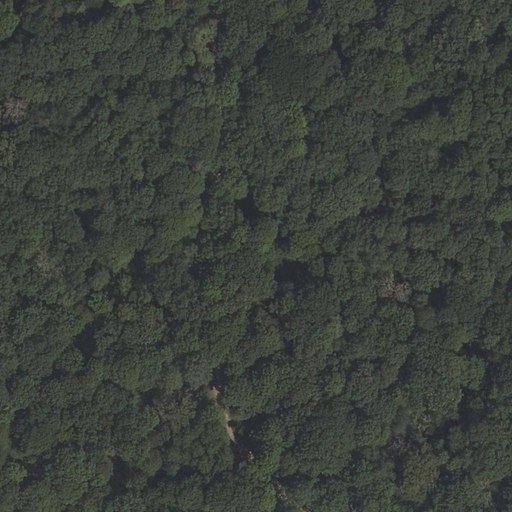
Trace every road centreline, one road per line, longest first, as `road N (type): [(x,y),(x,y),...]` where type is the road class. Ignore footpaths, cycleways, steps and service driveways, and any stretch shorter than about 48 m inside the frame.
road 1 (track): [(207,0),(219,124),(196,238),(201,331),(223,423),(296,511)]
road 2 (track): [(53,511),(0,393)]
